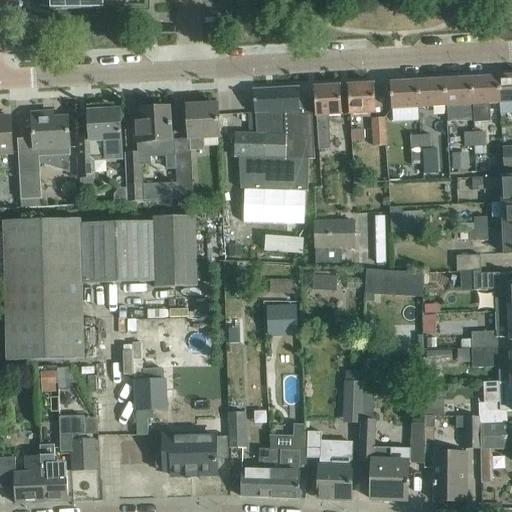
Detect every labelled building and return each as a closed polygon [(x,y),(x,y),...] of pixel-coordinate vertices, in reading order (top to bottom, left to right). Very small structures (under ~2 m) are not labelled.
[(50,0),(51,10),(106,9),(105,0),(50,0)] [(511,76),(499,77),(501,113),(511,112),(511,76)] [(472,78),(474,122),(491,121),(490,103),(500,103),(500,113),(501,113),(499,77),(472,78)] [(474,122),(472,78),(445,80),(446,106),(473,104),(474,122)] [(446,106),(445,80),(418,81),(419,107),(446,106)] [(419,107),(418,81),(390,83),(392,109),(419,107)] [(348,85),(350,105),(350,115),(376,114),(375,104),(374,84),(348,85)] [(315,87),(316,116),(318,149),(330,148),(329,116),(342,115),(340,86),(315,87)] [(235,152),(235,157),(239,157),(241,189),(307,191),(308,158),(315,158),(312,114),(315,114),(315,99),(299,100),(299,88),(254,90),(255,113),(256,113),(257,134),(235,135),(235,152)] [(188,106),(190,139),(191,151),(204,150),(204,138),(220,137),(218,105),(188,106)] [(142,121),(135,121),(137,142),(141,142),(141,153),(142,164),(151,164),(151,157),(175,155),(174,138),(171,138),(170,127),(172,127),(171,122),(170,123),(169,107),(141,109),(142,121)] [(77,136),(79,178),(80,178),(80,187),(93,187),(92,177),(94,177),(93,160),(106,159),(122,158),(121,139),(122,139),(120,110),(88,112),(89,135),(77,136)] [(39,158),(71,157),(68,117),(45,119),(45,115),(32,115),(34,149),(38,149),(39,158)] [(0,153),(13,153),(11,116),(0,117),(0,153)] [(385,119),(386,145),(399,144),(397,118),(385,119)] [(373,119),(375,146),(386,145),(385,119),(373,119)] [(351,129),(352,141),(364,140),(364,128),(351,129)] [(464,132),(465,147),(464,147),(465,172),(476,171),(476,154),(475,132),(464,132)] [(486,132),(475,132),(476,154),(486,153),(486,132)] [(421,149),(422,149),(423,163),(433,162),(432,134),(421,135),(421,149)] [(411,150),(421,149),(421,135),(410,135),(411,150)] [(511,145),(503,146),(503,171),(511,171),(511,145)] [(127,154),(128,188),(129,202),(144,201),(143,185),(141,153),(127,154)] [(178,199),(178,200),(193,199),(194,199),(192,155),(176,156),(177,183),(178,199)] [(21,207),(41,206),(40,174),(20,175),(21,207)] [(492,203),(511,202),(511,176),(502,177),(472,178),(473,190),(502,189),(503,202),(492,203)] [(144,201),(178,199),(177,183),(143,185),(144,201)] [(114,195),(114,203),(129,202),(128,188),(120,188),(114,195)] [(503,216),(504,228),(511,228),(511,202),(492,203),(493,217),(503,216)] [(423,211),(402,212),(402,207),(390,207),(392,232),(424,230),(423,211)] [(154,221),(81,223),(81,219),(4,221),(8,362),(85,359),(83,283),(155,281),(156,287),(199,285),(197,216),(154,216),(154,221)] [(376,216),(377,263),(386,263),(385,216),(376,216)] [(455,230),(467,230),(488,229),(488,216),(474,217),(474,223),(455,223),(455,230)] [(354,248),(354,222),(316,222),(316,263),(342,263),(341,248),(354,248)] [(488,229),(467,230),(467,239),(475,239),(475,241),(489,240),(488,229)] [(457,255),(458,271),(473,270),(481,270),(480,254),(457,255)] [(237,269),(252,270),(253,263),(237,262),(237,269)] [(367,269),(366,284),(365,303),(373,303),(374,285),(380,285),(381,270),(367,269)] [(481,273),(481,270),(473,270),(474,289),(495,289),(495,283),(504,282),(504,273),(481,273)] [(424,289),(424,275),(424,273),(416,273),(416,289),(424,289)] [(381,274),(381,285),(413,287),(414,275),(381,274)] [(271,281),(270,293),(295,293),(295,281),(271,281)] [(496,311),(511,311),(511,282),(504,282),(495,283),(495,289),(496,311)] [(290,326),(299,326),(298,304),(277,304),(278,315),(290,326)] [(462,348),(472,347),(498,347),(498,337),(510,336),(510,341),(511,340),(511,311),(496,311),(497,331),(472,332),(472,339),(461,340),(462,348)] [(437,347),(437,338),(427,338),(428,347),(437,347)] [(498,347),(472,347),(473,368),(498,367),(499,381),(511,381),(511,352),(511,353),(511,356),(498,356),(498,347)] [(68,367),(57,368),(59,389),(70,388),(68,367)] [(143,380),(136,381),(137,411),(146,410),(167,409),(166,397),(174,397),(174,389),(166,389),(166,379),(164,379),(164,368),(143,369),(143,380)] [(426,383),(436,383),(435,370),(425,370),(426,383)] [(56,371),(41,373),(42,392),(57,391),(56,371)] [(345,381),(344,402),(362,402),(363,382),(345,381)] [(481,424),(501,424),(501,411),(511,411),(511,381),(511,382),(500,382),(500,403),(479,403),(479,417),(480,424),(481,424)] [(410,486),(410,481),(408,481),(409,449),(373,448),(374,421),(373,421),(373,395),(363,394),(360,462),(372,463),(371,499),(407,500),(408,486),(410,486)] [(228,398),(229,406),(240,405),(240,397),(228,398)] [(137,434),(147,434),(146,410),(137,411),(136,411),(137,434)] [(244,412),(229,413),(231,447),(246,448),(244,412)] [(425,426),(435,427),(435,416),(425,415),(425,426)] [(72,451),(72,452),(73,471),(96,470),(95,440),(80,441),(79,435),(85,435),(84,417),(60,418),(61,452),(72,451)] [(199,437),(191,437),(171,438),(172,476),(188,475),(188,473),(217,472),(217,457),(223,457),(222,437),(217,437),(216,437),(215,417),(198,417),(199,437)] [(480,450),(481,450),(481,424),(480,424),(479,417),(456,417),(456,428),(466,428),(467,449),(480,449),(480,450)] [(481,424),(481,450),(482,481),(493,481),(492,450),(511,448),(511,423),(501,424),(481,424)] [(331,500),(351,500),(353,442),(322,441),(322,433),(307,432),(307,442),(306,458),(320,458),(319,496),(331,496),(331,500)] [(54,444),(41,445),(45,503),(69,501),(67,462),(56,463),(54,444)] [(0,484),(15,484),(16,504),(45,503),(41,449),(41,445),(40,445),(41,456),(26,456),(27,469),(16,470),(15,457),(0,458),(0,484)] [(269,498),(271,449),(261,449),(260,462),(265,462),(265,470),(242,469),(241,497),(269,498)] [(269,498),(299,499),(300,472),(299,472),(300,451),(271,449),(269,498)] [(436,452),(436,462),(436,482),(434,482),(434,487),(436,487),(436,501),(461,502),(461,486),(466,486),(466,453),(436,452)]
